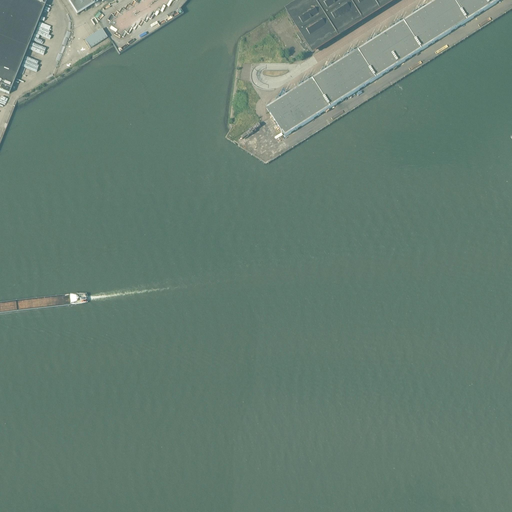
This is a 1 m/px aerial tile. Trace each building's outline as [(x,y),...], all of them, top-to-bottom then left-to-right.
[(31,0),(0,0),(0,85),(1,86),(0,87),(0,90),(9,94),(47,1),(45,0),(35,0),(35,1),(31,0)] [(94,4),(91,0),(67,0),(76,15),(85,9),(94,4)] [(273,104),(266,109),(269,112),(285,138),(502,0),(434,0),(433,3),(424,9),(420,7),(417,13),(414,11),(410,18),(401,23),(397,21),(394,27),(391,25),(388,32),(378,38),(375,36),(372,41),(368,40),(365,47),(356,52),(352,50),(349,56),(345,54),(342,61),(333,67),(329,65),(326,70),(323,69),(319,75),(310,81),(306,79),(303,85),(300,83),(296,90),(287,95),(283,93),(280,99),(277,97),(273,104)] [(308,53),(391,0),(310,0),(288,14),(300,32),(296,35),(302,44),(301,44),(301,45),(301,46),(303,50),(305,50),(305,51),(306,49),(308,53)] [(101,30),(84,40),(90,49),(107,38),(101,30)]
